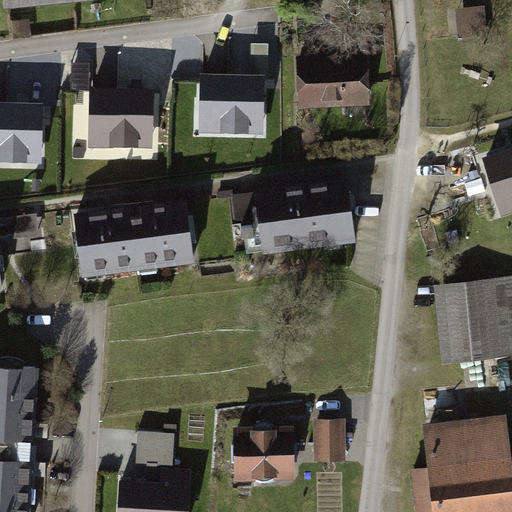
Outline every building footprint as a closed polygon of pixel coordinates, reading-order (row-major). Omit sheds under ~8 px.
[(0,0),(0,11),(116,0),(0,0)] [(480,7),(452,10),(456,40),(484,37),(480,7)] [(255,40),(257,65),(273,64),(271,39),(255,40)] [(364,54),(290,57),(293,110),(366,106),(364,54)] [(263,77),(205,77),(205,125),(263,125),(263,77)] [(156,90),(92,88),(90,149),(154,151),(156,90)] [(44,103),(0,102),(0,163),(43,164),(44,103)] [(511,144),(483,153),(502,214),(511,210),(511,144)] [(344,178),(244,193),(253,255),(353,240),(344,178)] [(179,198),(65,216),(75,280),(189,262),(179,198)] [(511,276),(428,286),(437,363),(511,354),(511,276)] [(30,364),(0,362),(0,434),(25,436),(30,364)] [(511,511),(499,413),(415,424),(426,511),(511,511)] [(341,417),(309,417),(310,461),(343,460),(341,417)] [(290,422),(224,423),(226,477),(291,475),(290,422)] [(177,432),(140,429),(138,461),(175,463),(177,432)] [(20,511),(24,456),(0,454),(0,511),(20,511)] [(161,477),(122,475),(120,511),(190,511),(193,467),(162,465),(161,477)]
